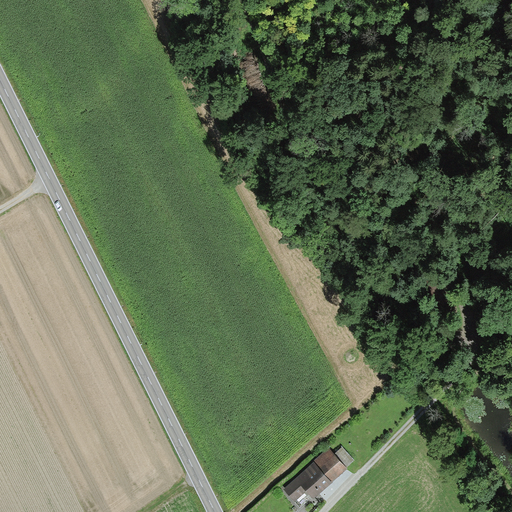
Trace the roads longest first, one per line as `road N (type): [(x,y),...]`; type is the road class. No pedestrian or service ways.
road 1 (track): [(320,511),(459,368),(469,342),(463,302),(357,204),(293,130),(239,0)]
road 2 (secondary): [(0,81),(215,511)]
